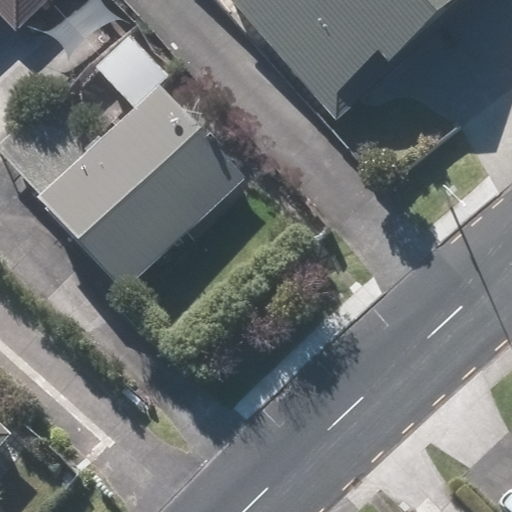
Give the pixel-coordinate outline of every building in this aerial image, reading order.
[(0,0),(0,27),(15,41),(53,0),(0,0)] [(211,0),(344,137),(487,0),(211,0)] [(132,48),(97,81),(133,119),(168,86),(132,48)] [(51,107),(0,153),(0,163),(129,302),(247,192),(161,100),(98,158),(51,107)] [(0,455),(11,444),(0,434),(0,455)]
